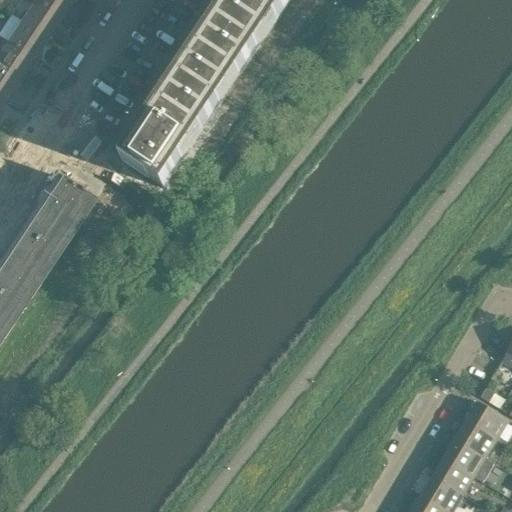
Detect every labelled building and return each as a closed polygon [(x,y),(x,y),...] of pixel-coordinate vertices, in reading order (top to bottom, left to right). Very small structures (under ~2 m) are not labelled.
[(74,0),(35,0),(35,1),(62,18),(74,0)] [(230,0),(124,159),(165,187),(290,0),(230,0)] [(62,18),(35,1),(22,21),(48,39),(62,18)] [(48,39),(22,21),(8,41),(35,59),(48,39)] [(35,59),(8,41),(0,52),(0,65),(21,79),(35,59)] [(21,79),(0,65),(0,94),(7,99),(21,79)] [(0,412),(47,342),(52,345),(98,277),(43,241),(2,303),(10,309),(0,324),(0,412)] [(511,346),(503,361),(511,367),(511,346)] [(486,389),(481,397),(490,402),(495,394),(486,389)] [(509,421),(478,402),(466,422),(497,440),(509,421)] [(497,440),(466,422),(455,440),(486,459),(497,440)] [(486,459),(455,440),(444,459),(475,477),(486,459)] [(475,477),(444,459),(433,477),(464,496),(475,477)] [(453,511),(464,496),(433,477),(422,496),(448,511),(453,511)] [(448,511),(422,496),(411,511),(448,511)]
